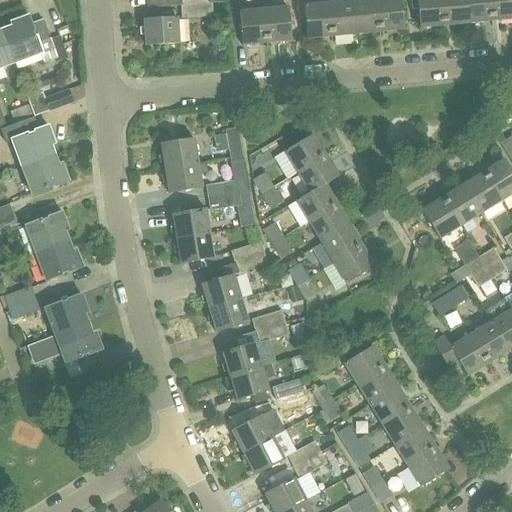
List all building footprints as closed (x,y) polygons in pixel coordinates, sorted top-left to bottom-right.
[(353,0),(348,0),(329,2),(333,35),(357,33),(353,0)] [(378,0),(353,0),(357,33),(381,30),(378,0)] [(401,0),(378,0),(381,30),(404,28),(401,0)] [(411,0),(412,9),(420,8),(421,26),(446,24),(443,0),(411,0)] [(467,0),(443,0),(446,24),(470,22),(467,0)] [(492,0),(467,0),(470,22),(494,20),(492,0)] [(511,18),(511,0),(492,0),(494,20),(511,18)] [(182,4),(183,18),(214,16),(213,2),(182,4)] [(329,2),(305,4),(309,38),(333,35),(329,2)] [(289,6),(264,8),(268,42),(292,39),(289,6)] [(240,11),(244,44),(268,42),(264,8),(240,11)] [(60,36),(50,39),(43,20),(32,24),(28,15),(11,21),(12,25),(3,29),(15,62),(41,53),(44,61),(56,57),(57,61),(68,57),(60,36)] [(180,42),(178,18),(145,20),(146,44),(180,42)] [(3,29),(0,29),(0,67),(15,62),(3,29)] [(69,89),(45,98),(50,110),(74,101),(69,89)] [(6,143),(13,140),(22,166),(56,154),(52,143),(55,142),(49,125),(39,129),(35,116),(7,126),(7,127),(1,129),(6,143)] [(227,129),(232,159),(244,157),(239,126),(227,129)] [(286,151),(299,172),(316,161),(315,158),(321,156),(323,159),(327,156),(314,134),(286,151)] [(507,154),(511,151),(511,134),(500,142),(507,154)] [(162,144),(166,168),(199,163),(195,138),(162,144)] [(59,164),(56,154),(22,166),(32,193),(69,179),(63,162),(59,164)] [(299,172),(311,191),(339,176),(327,156),(323,159),(321,156),(315,158),(316,161),(299,172)] [(503,200),(511,193),(511,168),(506,158),(486,170),(489,175),(486,176),(488,180),(490,179),(503,200)] [(203,187),(199,163),(166,168),(170,192),(203,187)] [(464,184),(482,212),(503,200),(490,179),(488,180),(486,176),(489,175),(486,170),(464,184)] [(263,192),(274,186),(266,172),(255,178),(263,192)] [(237,179),(207,185),(209,197),(239,191),(237,179)] [(326,184),(311,191),(297,199),(309,218),(328,206),(327,205),(331,202),(333,205),(337,203),(326,184)] [(482,212),(464,184),(445,195),(448,200),(445,201),(448,205),(449,204),(462,225),(482,212)] [(283,200),(274,186),(263,192),(272,207),(283,200)] [(239,192),(209,197),(211,210),(241,204),(239,192)] [(445,195),(423,209),(441,238),(462,225),(449,204),(448,205),(445,201),(448,200),(445,195)] [(309,218),(323,241),(350,224),(337,203),(333,205),(331,202),(327,205),(328,206),(309,218)] [(0,207),(0,220),(15,215),(11,203),(0,207)] [(173,215),(177,239),(210,233),(206,209),(173,215)] [(26,225),(36,251),(70,239),(66,229),(70,228),(64,211),(26,225)] [(0,220),(0,233),(19,227),(15,215),(0,220)] [(272,241),(283,235),(275,221),(264,228),(272,241)] [(323,241),(335,261),(354,249),(354,248),(357,246),(359,248),(363,246),(350,224),(323,241)] [(181,263),(214,257),(210,233),(177,239),(181,263)] [(272,241),(282,257),(293,250),(283,235),(272,241)] [(36,251),(46,279),(83,265),(77,248),(74,250),(70,239),(36,251)] [(236,262),(266,253),(262,241),(232,250),(236,262)] [(375,265),(363,246),(359,248),(357,246),(354,248),(354,249),(335,261),(348,282),(375,265)] [(480,255),(486,267),(501,258),(494,247),(480,255)] [(236,262),(239,274),(269,265),(266,253),(236,262)] [(486,267),(480,255),(465,265),(472,276),(486,267)] [(486,267),(493,278),(507,269),(501,258),(486,267)] [(298,283),(308,276),(300,263),(289,269),(298,283)] [(472,276),(478,287),(493,278),(486,267),(472,276)] [(203,283),(210,307),(242,297),(235,274),(203,283)] [(298,283),(307,298),(318,291),(309,277),(298,283)] [(4,295),(8,306),(9,307),(36,297),(31,285),(4,295)] [(446,294),(453,307),(469,297),(461,285),(446,294)] [(45,307),(56,334),(89,321),(85,311),(89,310),(82,292),(45,307)] [(439,315),(453,307),(446,294),(431,303),(439,315)] [(9,307),(12,317),(40,308),(36,297),(9,307)] [(249,320),(242,297),(210,307),(217,330),(249,320)] [(511,308),(492,321),(509,349),(511,347),(511,308)] [(252,318),(256,330),(286,321),(283,309),(252,318)] [(103,353),(101,347),(103,347),(96,329),(93,330),(89,321),(56,334),(30,344),(35,355),(45,351),(48,358),(63,352),(66,361),(77,357),(84,374),(97,369),(92,357),(103,353)] [(256,330),(260,342),(290,333),(286,321),(256,330)] [(487,363),(509,349),(492,321),(471,333),(483,353),(485,353),(487,356),(484,358),(487,363)] [(467,374),(487,363),(484,358),(487,356),(485,353),(483,353),(471,333),(451,345),(445,336),(444,336),(440,330),(429,336),(433,343),(434,342),(452,371),(461,365),(467,374)] [(224,351),(231,375),(262,365),(255,342),(224,351)] [(357,383),(385,365),(373,344),(345,362),(357,383)] [(270,363),(262,365),(231,375),(225,377),(229,390),(235,388),(238,398),(269,389),(266,379),(274,377),(270,363)] [(357,383),(370,403),(398,386),(385,365),(357,383)] [(277,398),(307,390),(303,377),(273,386),(277,398)] [(313,390),(322,405),(333,398),(324,384),(313,390)] [(370,403),(383,424),(411,406),(398,386),(370,403)] [(277,399),(280,411),(310,401),(307,390),(277,399)] [(322,405),(331,419),(342,412),(333,398),(322,405)] [(424,427),(411,406),(383,424),(395,444),(424,427)] [(233,430),(244,451),(272,434),(262,414),(233,430)] [(338,432),(347,446),(359,439),(349,425),(338,432)] [(395,444),(408,464),(436,447),(424,427),(395,444)] [(255,472),(284,457),(273,436),(244,451),(255,472)] [(347,446),(356,460),(367,453),(359,439),(347,446)] [(408,464),(421,486),(449,468),(436,447),(408,464)] [(322,451),(294,465),(300,477),(327,462),(322,451)] [(364,472),(373,486),(383,480),(375,465),(364,472)] [(356,474),(345,479),(354,496),(364,490),(356,474)] [(266,492),(276,511),(280,511),(306,498),(295,477),(266,492)] [(373,486),(381,501),(392,494),(383,480),(373,486)] [(313,511),(306,498),(280,511),(313,511)] [(170,511),(162,499),(143,511),(170,511)] [(354,511),(350,503),(331,511),(354,511)]
